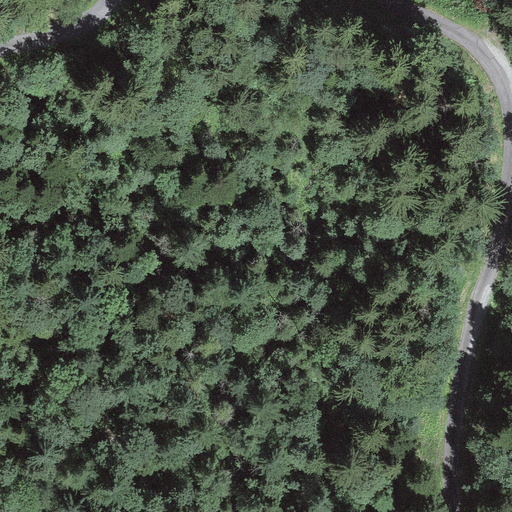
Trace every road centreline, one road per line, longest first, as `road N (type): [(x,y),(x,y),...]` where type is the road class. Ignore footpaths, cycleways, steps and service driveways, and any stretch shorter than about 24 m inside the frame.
road 1 (track): [(511,153),(461,395),(455,511)]
road 2 (track): [(390,0),(474,43),(503,80),(511,117)]
road 3 (track): [(0,48),(80,27),(111,0)]
